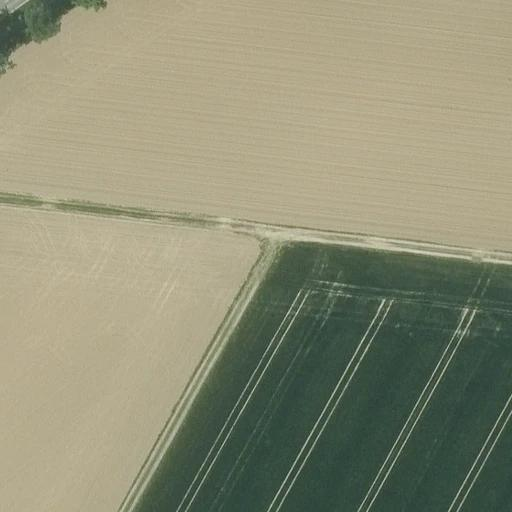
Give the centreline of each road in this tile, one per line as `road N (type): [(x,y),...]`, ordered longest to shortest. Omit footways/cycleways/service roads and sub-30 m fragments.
road 1 (track): [(511,261),(0,201)]
road 2 (track): [(140,511),(211,355),(286,234)]
